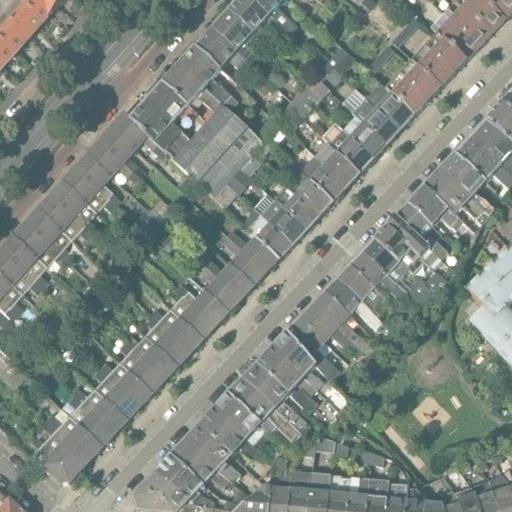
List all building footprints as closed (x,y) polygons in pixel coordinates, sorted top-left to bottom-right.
[(45,27),(59,12),(45,0),(24,0),(20,5),(45,27)] [(45,0),(59,12),(69,0),(45,0)] [(276,40),(283,33),(248,0),(243,0),(230,15),(255,38),(261,44),(264,40),(258,35),(264,29),(276,40)] [(248,0),(283,33),(290,39),(298,30),(279,12),(288,1),(286,0),(248,0)] [(304,2),(306,0),(286,0),(288,1),(297,9),(304,2)] [(496,35),(510,21),(489,0),(471,0),(465,7),(496,35)] [(511,0),(489,0),(510,21),(511,18),(511,0)] [(31,43),(45,27),(20,5),(6,21),(31,43)] [(483,49),(496,35),(465,7),(455,18),(449,12),(444,17),(450,22),(483,49)] [(213,33),(250,67),(258,59),(246,48),(255,38),(230,15),(213,33)] [(0,43),(16,59),(31,43),(6,21),(0,27),(0,43)] [(405,32),(411,37),(420,27),(414,22),(405,32)] [(469,64),(483,49),(450,22),(442,31),(436,26),(431,30),(437,36),(469,64)] [(392,46),(398,52),(411,37),(405,32),(392,46)] [(242,76),(250,67),(213,33),(197,51),(222,75),(233,84),(236,80),(226,70),(230,65),(242,76)] [(456,78),(469,64),(437,36),(426,48),(456,78)] [(0,72),(2,74),(16,59),(0,43),(0,72)] [(442,92),(456,78),(426,48),(412,63),(442,92)] [(379,60),(385,66),(395,55),(389,49),(379,60)] [(181,70),(222,108),(230,115),(238,106),(214,84),(222,75),(197,51),(181,70)] [(324,70),(331,76),(334,72),(348,57),(342,51),(324,70)] [(334,72),(342,80),(357,65),(348,57),(334,72)] [(366,74),(372,80),(385,66),(379,60),(366,74)] [(429,106),(442,92),(412,63),(399,78),(429,106)] [(205,127),(206,125),(196,116),(199,113),(193,107),(198,101),(215,116),(222,108),(181,70),(164,88),(205,127)] [(308,88),(314,94),(321,86),(331,76),(324,70),(308,88)] [(334,72),(331,76),(321,86),(329,93),(342,80),(334,72)] [(417,119),(429,106),(399,78),(386,92),(417,119)] [(316,108),(318,110),(331,95),(329,93),(321,86),(314,94),(308,101),(316,108)] [(402,135),(417,119),(386,92),(381,87),(367,102),(402,135)] [(199,134),(205,127),(164,88),(148,106),(189,145),(193,140),(184,132),(190,126),(199,134)] [(299,111),(308,101),(314,94),(308,88),(292,105),(299,111)] [(389,149),(402,135),(367,102),(356,93),(343,107),(356,119),(355,121),(389,149)] [(295,115),(303,122),(316,108),(308,101),(299,111),(295,115)] [(281,129),(295,115),(299,111),(292,105),(274,123),(281,129)] [(132,123),(172,163),(189,145),(148,106),(132,123)] [(172,163),(189,179),(200,189),(201,190),(214,202),(227,189),(241,174),(254,160),(261,152),(265,147),(245,129),(230,115),(222,108),(215,116),(206,125),(205,127),(199,134),(193,140),(189,145),(172,163)] [(511,147),(511,115),(505,108),(489,126),(511,147)] [(168,167),(172,163),(132,123),(125,117),(112,131),(137,154),(144,146),(162,164),(163,163),(168,167)] [(281,129),(274,123),(273,121),(259,136),(248,126),(245,129),(265,147),(269,144),(279,132),(281,129)] [(375,164),(389,149),(355,121),(343,134),(375,164)] [(473,143),(511,180),(511,160),(511,159),(511,147),(489,126),(473,143)] [(100,145),(141,183),(146,176),(143,174),(138,169),(130,162),(137,154),(112,131),(100,145)] [(274,148),(277,151),(287,139),(279,132),(269,144),(274,148)] [(362,178),(375,164),(343,134),(329,148),(362,178)] [(502,203),(511,188),(511,180),(473,143),(456,161),(456,162),(457,161),(485,186),(484,187),(485,188),(486,187),(502,203)] [(261,152),(266,157),(274,148),(269,144),(265,147),(261,152)] [(129,196),(141,183),(100,145),(88,158),(112,181),(119,173),(124,178),(117,186),(129,196)] [(348,192),(362,178),(329,148),(328,146),(314,161),(315,162),(348,192)] [(76,172),(118,211),(123,205),(114,197),(105,189),(112,181),(88,158),(76,172)] [(245,173),(254,182),(265,170),(256,161),(245,173)] [(475,196),(476,195),(481,190),(484,187),(485,186),(457,161),(456,162),(456,161),(453,164),(448,169),(449,170),(448,171),(475,196)] [(335,206),(348,192),(315,162),(302,176),(335,206)] [(452,213),(457,219),(464,212),(483,230),(494,214),(476,197),(477,196),(476,195),(475,196),(448,171),(449,170),(448,169),(427,190),(452,213)] [(112,217),(118,211),(76,172),(63,185),(97,217),(104,210),(112,217)] [(249,182),(241,174),(227,189),(235,196),(249,182)] [(321,221),(335,206),(302,176),(288,190),(321,221)] [(91,225),(97,217),(63,185),(51,199),(92,238),(98,231),(91,225)] [(214,202),(225,212),(238,198),(235,196),(227,189),(214,202)] [(308,235),(321,221),(288,190),(275,205),(308,235)] [(433,231),(442,223),(452,213),(427,190),(410,208),(433,231)] [(87,244),(92,238),(51,199),(39,213),(72,245),(79,237),(87,244)] [(295,249),(308,235),(275,205),(262,219),(295,249)] [(437,245),(442,240),(433,231),(410,208),(397,222),(439,261),(441,263),(449,256),(437,245)] [(66,252),(72,245),(39,213),(26,226),(68,266),(74,258),(66,252)] [(457,219),(452,213),(442,223),(451,232),(452,230),(457,235),(465,226),(457,219)] [(281,263),(295,249),(262,219),(256,214),(242,229),(248,234),(256,242),(281,263)] [(430,270),(439,261),(397,222),(388,231),(430,270)] [(63,271),(68,266),(26,226),(14,240),(48,272),(55,264),(63,271)] [(426,274),(430,270),(388,231),(376,244),(409,275),(409,274),(412,277),(420,268),(426,274)] [(267,278),(281,263),(256,242),(249,249),(233,234),(227,240),(267,278)] [(41,279),(48,272),(14,240),(2,254),(44,292),(49,286),(41,279)] [(255,291),(267,278),(227,240),(222,246),(237,260),(230,268),(255,291)] [(363,258),(396,288),(409,275),(376,244),(363,258)] [(38,299),(44,292),(2,254),(0,255),(0,277),(23,299),(30,292),(38,299)] [(511,282),(511,254),(498,267),(511,282)] [(401,307),(407,300),(396,288),(363,258),(351,271),(376,294),(381,287),(401,307)] [(242,305),(255,291),(230,268),(223,275),(208,261),(202,267),(242,305)] [(229,318),(242,305),(202,267),(196,273),(212,287),(205,295),(229,318)] [(511,311),(511,310),(511,282),(498,267),(484,281),(511,311)] [(339,284),(378,321),(381,317),(377,313),(387,304),(376,294),(351,271),(339,284)] [(17,307),(23,299),(0,277),(0,302),(19,320),(25,314),(17,307)] [(437,277),(425,289),(437,301),(451,290),(451,289),(437,277)] [(481,338),(511,311),(484,281),(468,295),(485,313),(470,326),(481,338)] [(377,321),(378,321),(339,284),(326,297),(351,321),(357,315),(377,334),(383,327),(377,321)] [(407,300),(422,313),(436,302),(424,290),(420,286),(407,300)] [(217,331),(229,318),(205,295),(198,302),(181,287),(176,292),(217,331)] [(205,345),(217,331),(176,292),(170,298),(177,306),(171,313),(205,345)] [(347,341),(363,360),(372,353),(345,327),(351,321),(326,297),(314,310),(347,341)] [(0,313),(14,326),(19,320),(0,302),(0,313)] [(357,365),(363,360),(347,341),(314,310),(301,324),(326,347),(332,340),(357,365)] [(481,338),(495,353),(511,337),(511,311),(481,338)] [(192,358),(205,345),(171,313),(164,320),(156,313),(150,319),(192,358)] [(179,372),(192,358),(150,319),(144,325),(152,333),(146,339),(179,372)] [(288,337),(317,371),(324,380),(326,379),(331,385),(341,377),(319,354),(326,347),(301,324),(288,337)] [(312,377),(317,371),(288,337),(273,354),(305,384),(317,395),(324,387),(319,382),(318,383),(312,377)] [(511,337),(495,353),(510,369),(511,367),(511,337)] [(167,385),(179,372),(146,339),(139,346),(131,339),(125,346),(167,385)] [(154,398),(167,385),(125,346),(119,352),(126,359),(119,367),(154,398)] [(55,367),(62,360),(53,351),(46,359),(55,367)] [(259,369),(290,400),(310,418),(319,409),(299,391),(305,384),(273,354),(259,369)] [(142,412),(154,398),(119,367),(113,373),(106,366),(100,372),(142,412)] [(302,440),(303,440),(312,432),(284,406),(290,400),(259,369),(244,384),(302,440)] [(17,395),(28,382),(17,372),(5,384),(17,395)] [(129,425),(142,412),(100,372),(94,379),(102,386),(95,393),(129,425)] [(300,442),(302,440),(244,384),(230,400),(262,430),(268,436),(275,428),(291,446),(297,439),(300,442)] [(116,439),(129,425),(95,393),(88,401),(78,391),(72,397),(74,399),(116,439)] [(104,452),(116,439),(74,399),(68,406),(76,413),(70,419),(104,452)] [(248,444),(262,430),(230,400),(216,415),(248,444)] [(261,457),(248,444),(216,415),(201,430),(233,460),(239,454),(253,466),(261,457)] [(91,466),(104,452),(70,419),(63,427),(52,417),(46,423),(91,466)] [(79,479),(91,466),(46,423),(40,430),(51,440),(45,447),(79,479)] [(232,486),(234,488),(242,479),(229,467),(228,469),(226,468),(233,460),(201,430),(187,445),(232,486)] [(326,435),(320,441),(336,446),(342,448),(346,440),(330,432),(326,435)] [(79,479),(45,447),(34,437),(28,443),(39,453),(31,461),(61,488),(71,487),(79,479)] [(336,446),(320,441),(316,444),(315,455),(334,458),(336,446)] [(224,493),(232,486),(187,445),(172,461),(204,491),(212,483),(224,493)] [(361,465),(372,468),(373,457),(363,455),(361,465)] [(372,468),(383,471),(385,461),(373,457),(372,468)] [(200,511),(212,511),(215,507),(198,497),(204,491),(172,461),(158,476),(189,506),(200,511)] [(269,511),(288,511),(292,483),(283,482),(285,462),(278,462),(274,467),(273,484),(269,511)] [(288,511),(308,511),(312,477),(294,474),(292,483),(288,511)] [(511,480),(509,474),(502,479),(510,487),(511,494),(511,480)] [(158,476),(133,503),(136,511),(240,511),(244,509),(231,505),(227,504),(223,511),(216,511),(212,511),(200,511),(189,506),(158,476)] [(328,511),(331,481),(331,479),(323,478),(323,481),(320,480),(321,478),(312,476),(312,477),(308,511),(328,511)] [(499,511),(511,511),(511,494),(510,487),(502,479),(488,486),(493,492),(499,511)] [(240,511),(269,511),(273,484),(266,483),(266,485),(262,481),(259,485),(264,490),(259,495),(251,502),(244,509),(240,511)] [(328,511),(347,511),(350,483),(341,482),(341,481),(331,481),(328,511)] [(347,511),(367,511),(370,483),(350,481),(350,483),(347,511)] [(367,511),(386,511),(389,489),(389,485),(370,483),(367,511)] [(426,511),(443,511),(443,508),(437,507),(419,486),(415,490),(427,507),(426,511)] [(480,511),(499,511),(493,492),(488,486),(472,492),(476,498),(480,511)] [(406,511),(426,511),(427,507),(415,490),(414,487),(409,487),(408,490),(406,511)] [(406,511),(408,490),(389,489),(386,511),(406,511)] [(480,511),(476,498),(472,492),(456,498),(459,503),(462,511),(480,511)] [(231,505),(244,509),(251,502),(241,494),(231,505)] [(443,511),(462,511),(459,503),(456,498),(452,494),(447,496),(450,505),(443,507),(443,508),(443,511)] [(0,511),(16,511),(0,497),(0,511)]
